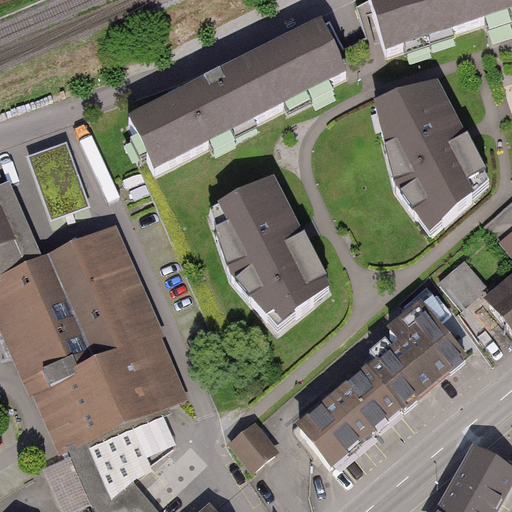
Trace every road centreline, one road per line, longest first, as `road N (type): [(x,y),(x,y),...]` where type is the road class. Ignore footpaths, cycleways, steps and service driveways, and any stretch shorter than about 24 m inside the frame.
road 1 (residential): [(328,0),(190,65),(0,136)]
road 2 (primary): [(511,392),(368,511)]
